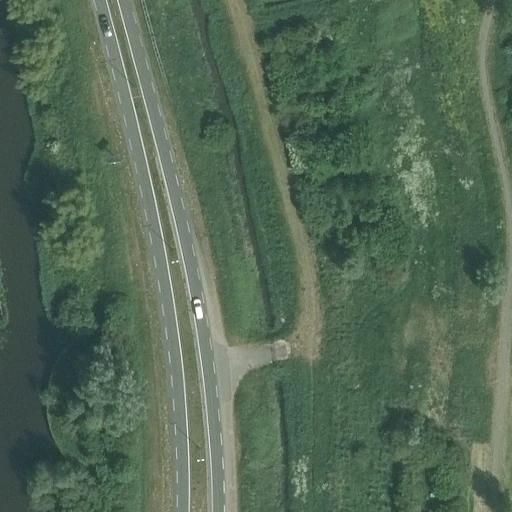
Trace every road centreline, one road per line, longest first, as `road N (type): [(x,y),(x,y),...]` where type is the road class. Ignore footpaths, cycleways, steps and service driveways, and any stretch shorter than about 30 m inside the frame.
road 1 (primary): [(216,511),(209,387),(187,234),(125,0)]
road 2 (primary): [(100,0),(138,140),(164,293),(182,511)]
